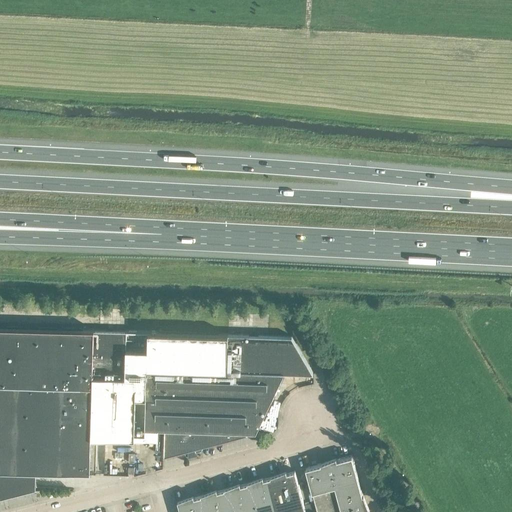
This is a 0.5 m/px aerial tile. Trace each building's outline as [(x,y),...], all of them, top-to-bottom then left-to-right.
[(127,347),(127,330),(0,327),(0,498),(36,489),(36,470),(90,471),(91,451),(92,451),(92,436),(93,373),(126,374),(127,347)] [(136,396),(147,396),(145,427),(165,427),(165,454),(164,454),(164,455),(188,448),(188,455),(197,453),(196,449),(201,448),(202,448),(202,447),(203,446),(203,445),(203,444),(247,433),(247,432),(247,430),(256,430),(284,371),(314,372),(293,336),(148,331),(148,348),(127,347),(126,374),(93,373),(92,436),(135,437),(136,396)] [(329,461),(341,506),(365,501),(353,454),(329,461)] [(317,511),(318,511),(341,506),(329,461),(306,467),(317,511)] [(272,476),(281,511),(305,511),(295,469),(295,470),(272,476)] [(256,511),(281,511),(272,476),(249,482),(256,511)] [(231,511),(256,511),(249,482),(225,488),(231,511)] [(206,511),(231,511),(225,488),(202,494),(206,511)] [(206,511),(202,494),(178,500),(181,511),(206,511)] [(367,511),(365,501),(341,506),(318,511),(367,511)]
